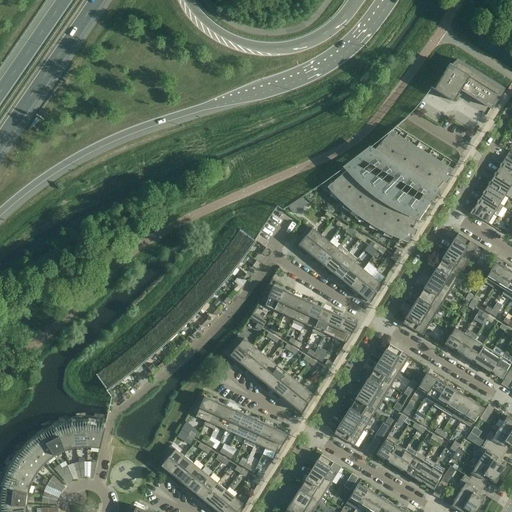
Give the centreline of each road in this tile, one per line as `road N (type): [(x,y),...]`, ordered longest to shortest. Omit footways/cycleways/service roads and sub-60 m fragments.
road 1 (trunk): [(0,215),(71,162),(129,134),(303,73),(338,53),(385,0)]
road 2 (residential): [(95,486),(111,415),(217,324),(274,255)]
road 3 (trunk): [(352,0),(330,30),(272,49),(222,34),(188,0)]
road 4 (trunk): [(0,142),(97,0)]
road 5 (residential): [(511,405),(382,324)]
road 6 (residential): [(436,511),(314,438)]
road 7 (residential): [(314,438),(382,324)]
road 8 (residential): [(382,324),(451,215)]
road 9 (residential): [(382,324),(274,255)]
